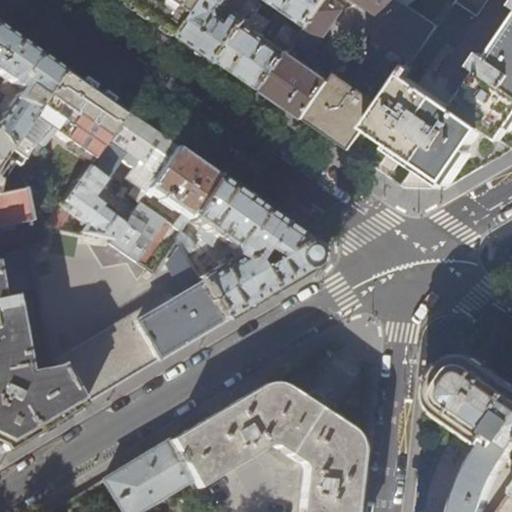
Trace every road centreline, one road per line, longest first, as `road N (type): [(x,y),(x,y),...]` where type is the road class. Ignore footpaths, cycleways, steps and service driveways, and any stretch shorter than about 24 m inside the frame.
road 1 (residential): [(0,492),(414,255)]
road 2 (residential): [(47,0),(414,255)]
road 3 (residential): [(414,255),(383,511)]
